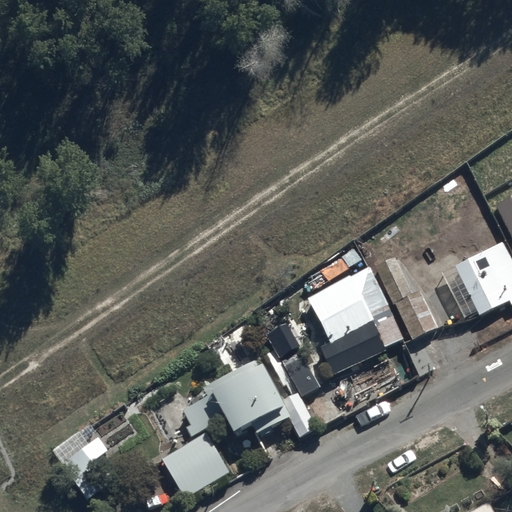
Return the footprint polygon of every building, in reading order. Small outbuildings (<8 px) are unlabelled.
[(443,235),(450,247),(448,248),(457,265),(453,267),(481,317),(508,302),(511,307),(511,306),(511,263),(485,214),(490,212),(482,197),(477,199),(460,208),(467,222),(443,235)] [(511,200),(497,208),(511,236),(511,200)] [(329,234),(293,257),(303,272),(338,249),(329,234)] [(435,328),(419,293),(412,296),(397,264),(377,274),(409,341),(435,328)] [(308,301),(320,325),(360,302),(366,314),(327,334),(331,344),(319,351),(332,376),(385,350),(384,348),(402,339),(368,271),(308,301)] [(204,321),(180,336),(197,365),(221,350),(204,321)] [(299,398),(316,388),(294,350),(278,359),(274,352),(266,356),(290,397),(296,393),(299,398)] [(256,360),(203,389),(207,397),(182,410),(191,427),(187,430),(191,436),(224,419),(232,434),(250,424),(256,434),(287,418),(256,360)] [(205,434),(162,459),(184,498),(227,473),(205,434)] [(82,452),(62,467),(87,501),(107,485),(82,452)]
